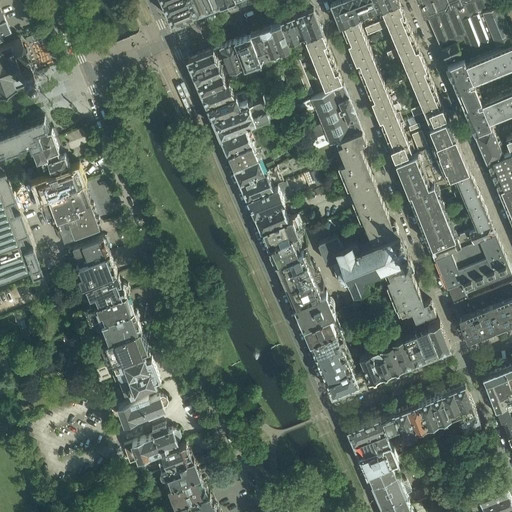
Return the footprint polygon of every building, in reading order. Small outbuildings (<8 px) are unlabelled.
[(193,0),(163,0),(168,10),(193,0)] [(193,0),(168,10),(172,18),(175,19),(198,10),(193,0)] [(209,6),(206,0),(193,0),(198,10),(209,6)] [(338,13),(341,22),(351,19),(343,0),(332,0),(338,13)] [(361,13),(355,0),(343,0),(351,19),(359,16),(358,16),(360,15),(361,13)] [(373,19),(365,0),(355,0),(361,13),(360,15),(367,16),(369,21),(373,19)] [(380,8),(376,0),(365,0),(373,19),(378,17),(376,11),(383,9),(382,7),(380,8)] [(411,29),(404,10),(399,0),(390,4),(382,7),(383,9),(394,36),(411,29)] [(420,0),(424,8),(425,8),(445,0),(420,0)] [(481,4),(489,0),(445,0),(425,8),(441,46),(463,37),(470,55),(497,44),(481,4)] [(511,37),(511,33),(498,0),(489,0),(481,4),(497,44),(511,37)] [(314,7),(303,11),(312,35),(323,31),(314,7)] [(8,26),(4,15),(3,15),(0,8),(0,33),(9,30),(8,26)] [(312,35),(303,11),(292,16),(301,37),(302,40),(306,38),(307,38),(307,37),(312,35)] [(292,16),(281,20),(290,42),(300,38),(301,37),(292,16)] [(351,19),(341,22),(345,33),(353,52),(370,45),(359,16),(351,19)] [(365,27),(368,34),(387,26),(384,19),(365,27)] [(281,20),(271,24),(281,49),(282,49),(283,50),(283,49),(291,45),(290,42),(281,20)] [(271,24),(252,31),(262,59),(264,63),(272,60),(283,56),(281,49),(271,24)] [(411,29),(394,36),(406,64),(423,57),(411,29)] [(252,31),(236,38),(247,65),(262,59),(252,31)] [(333,55),(328,41),(323,31),(312,35),(307,37),(307,38),(306,38),(310,48),(308,49),(312,60),(315,58),(316,62),(333,55)] [(21,37),(20,36),(0,43),(0,86),(12,82),(12,83),(14,82),(13,81),(35,73),(34,72),(33,73),(28,58),(30,57),(29,56),(28,57),(25,48),(26,48),(26,47),(24,47),(20,37),(21,37)] [(248,68),(247,65),(236,38),(221,43),(222,44),(221,44),(226,55),(229,62),(230,65),(234,76),(242,73),(242,71),(248,68)] [(441,48),(446,58),(460,52),(461,52),(457,41),(441,48)] [(511,41),(491,51),(499,71),(511,65),(511,41)] [(370,45),(353,52),(365,81),(382,74),(378,64),(381,63),(377,53),(374,54),(370,45)] [(189,56),(194,68),(219,57),(214,46),(189,56)] [(387,51),(390,58),(400,54),(397,47),(387,51)] [(491,51),(467,61),(466,61),(469,68),(474,79),(478,80),(499,71),(491,51)] [(460,52),(446,58),(445,58),(447,64),(463,58),(461,53),(460,52)] [(309,94),(314,92),(299,55),(294,57),(309,94)] [(333,55),(316,62),(318,67),(315,68),(319,78),(322,77),(326,87),(343,80),(333,55)] [(219,57),(194,68),(198,78),(223,68),(219,57)] [(423,57),(406,64),(418,93),(435,86),(423,57)] [(463,58),(447,64),(452,75),(469,68),(466,61),(467,61),(465,57),(463,58)] [(223,68),(198,78),(203,89),(228,79),(227,78),(223,68)] [(474,79),(469,68),(452,75),(456,85),(461,95),(462,97),(479,90),(475,81),(471,83),(470,80),(474,79)] [(382,74),(365,81),(376,109),(393,102),(390,93),(393,92),(388,81),(386,82),(382,74)] [(399,80),(402,87),(412,83),(409,76),(399,80)] [(228,79),(203,89),(209,103),(236,93),(236,92),(232,84),(231,80),(230,78),(230,77),(227,78),(228,79)] [(363,129),(345,85),(344,83),(308,98),(300,101),(293,104),(295,108),(298,115),(316,108),(326,132),(308,139),(313,150),(337,140),(363,129)] [(435,86),(418,93),(430,121),(447,114),(435,86)] [(236,93),(209,103),(214,114),(250,100),(246,89),(237,92),(236,92),(236,93)] [(479,90),(462,97),(476,130),(493,123),(492,123),(491,120),(490,120),(483,103),(480,104),(479,101),(483,99),(479,90)] [(483,102),(483,99),(479,101),(480,104),(483,103),(490,120),(491,120),(511,111),(511,101),(507,90),(486,98),(483,102)] [(250,100),(214,114),(222,133),(271,113),(263,95),(254,99),(253,98),(250,100)] [(393,102),(376,109),(390,142),(397,139),(398,140),(407,136),(401,121),(404,120),(400,110),(397,111),(393,102)] [(411,108),(414,115),(424,111),(421,104),(411,108)] [(46,113),(0,129),(0,191),(27,266),(32,279),(43,275),(8,181),(0,158),(0,147),(4,146),(5,148),(31,139),(34,145),(56,137),(53,127),(49,129),(49,127),(51,127),(46,113)] [(424,127),(432,144),(456,134),(450,120),(449,117),(430,125),(431,125),(424,127)] [(411,130),(421,126),(419,122),(409,126),(411,130)] [(493,123),(476,130),(482,144),(498,137),(498,135),(493,123)] [(223,135),(229,150),(253,140),(246,125),(223,135)] [(362,149),(361,144),(365,142),(364,138),(366,137),(363,129),(337,140),(337,141),(342,139),(344,143),(339,145),(344,156),(362,149)] [(429,146),(422,129),(412,133),(419,150),(427,147),(429,146)] [(470,166),(456,134),(432,144),(432,145),(429,146),(427,147),(433,163),(439,179),(441,178),(454,173),(470,166)] [(407,136),(398,140),(397,139),(390,142),(396,157),(416,148),(411,138),(409,139),(407,136)] [(56,137),(34,145),(28,147),(33,160),(42,157),(48,172),(71,163),(66,151),(61,153),(59,146),(60,146),(56,137)] [(498,137),(482,144),(488,158),(504,151),(500,141),(498,140),(500,139),(498,137)] [(253,140),(229,150),(236,165),(259,154),(253,140)] [(439,179),(433,163),(427,147),(419,150),(397,159),(410,191),(435,180),(439,179)] [(511,147),(511,148),(504,151),(488,158),(492,169),(496,177),(497,179),(499,184),(499,186),(511,181),(511,147)] [(378,185),(362,149),(344,156),(335,160),(343,177),(346,176),(353,192),(349,193),(351,197),(352,200),(355,198),(358,203),(381,194),(378,185)] [(268,168),(262,153),(259,154),(236,165),(242,179),(266,169),(268,168)] [(43,196),(84,181),(85,181),(81,171),(81,170),(78,163),(37,178),(43,196)] [(274,166),(268,168),(266,169),(242,179),(249,195),(275,185),(278,183),(281,182),(274,166)] [(459,182),(474,176),(470,166),(454,173),(459,182)] [(319,168),(313,170),(310,172),(312,179),(322,175),(319,168)] [(477,184),(474,176),(459,182),(462,190),(477,184)] [(288,199),(295,196),(288,179),(281,182),(278,183),(275,185),(249,195),(256,212),(282,201),(288,199)] [(439,190),(435,180),(410,191),(413,200),(439,190)] [(84,181),(43,196),(48,210),(90,195),(85,182),(84,182),(84,181)] [(511,181),(499,186),(511,215),(511,181)] [(477,184),(462,190),(466,199),(481,193),(477,184)] [(418,212),(443,202),(439,190),(413,200),(418,212)] [(0,274),(25,265),(26,267),(27,266),(0,191),(0,274)] [(481,193),(466,199),(470,209),(485,203),(481,193)] [(392,221),(390,215),(381,194),(358,203),(374,242),(400,231),(396,221),(396,220),(395,220),(394,220),(392,221)] [(92,201),(90,195),(48,210),(55,229),(56,228),(60,238),(76,232),(78,233),(85,231),(85,229),(90,227),(92,228),(95,227),(96,225),(100,223),(99,222),(101,220),(99,215),(97,215),(94,208),(96,205),(94,201),(92,201)] [(289,216),(286,210),(282,201),(256,212),(263,228),(289,217),(289,216)] [(443,202),(418,212),(423,223),(448,213),(443,202)] [(485,203),(470,209),(473,217),(488,211),(485,203)] [(488,211),(473,217),(477,226),(492,220),(488,211)] [(289,217),(263,228),(269,244),(300,231),(298,226),(303,224),(301,221),(303,220),(299,212),(289,216),(289,217)] [(448,213),(423,223),(427,235),(453,225),(448,213)] [(492,220),(477,226),(469,229),(474,240),(497,231),(492,220)] [(453,225),(427,235),(431,245),(456,234),(453,225)] [(456,234),(431,245),(436,256),(474,240),(469,229),(456,234)] [(300,231),(269,244),(276,259),(299,250),(296,241),(303,238),(300,231)] [(366,274),(387,266),(411,257),(400,231),(374,242),(374,243),(361,248),(358,241),(356,240),(353,241),(344,244),(343,241),(341,240),(339,235),(325,241),(324,239),(319,241),(328,262),(332,260),(336,269),(335,269),(338,274),(342,284),(352,280),(355,287),(354,287),(355,288),(355,289),(357,288),(356,288),(368,283),(370,283),(366,274)] [(509,260),(497,231),(474,240),(436,256),(442,272),(447,282),(460,277),(463,286),(511,266),(509,260)] [(70,246),(74,257),(78,255),(81,262),(111,251),(107,243),(111,241),(108,233),(104,234),(104,233),(70,246)] [(338,233),(324,239),(325,241),(339,235),(338,233)] [(304,248),(299,250),(276,259),(295,304),(299,302),(301,307),(297,309),(304,324),(330,313),(335,311),(336,310),(327,288),(322,290),(304,248)] [(111,251),(81,262),(77,263),(81,273),(85,282),(118,269),(111,251)] [(78,255),(74,257),(71,258),(73,264),(77,263),(81,262),(78,255)] [(411,257),(387,266),(391,277),(388,279),(395,295),(419,286),(412,270),(414,269),(415,269),(415,268),(415,267),(411,257)] [(511,280),(469,297),(465,289),(511,269),(511,267),(511,266),(463,286),(460,277),(447,282),(470,339),(511,322),(511,280)] [(121,278),(119,273),(86,286),(93,305),(128,291),(129,291),(131,287),(129,282),(126,281),(125,278),(123,277),(121,278)] [(85,284),(71,289),(72,292),(78,290),(79,288),(86,286),(85,284)] [(419,286),(395,295),(403,314),(413,310),(417,319),(437,311),(433,300),(432,300),(432,299),(431,299),(430,299),(425,301),(419,286)] [(107,318),(135,308),(131,299),(128,291),(93,305),(85,308),(90,324),(99,321),(107,318)] [(142,327),(138,316),(141,315),(138,307),(135,308),(107,318),(99,321),(101,327),(106,340),(109,339),(142,327)] [(382,329),(388,327),(380,310),(374,312),(382,329)] [(330,313),(304,324),(311,339),(337,328),(342,326),(335,311),(330,313)] [(440,318),(428,323),(439,349),(451,344),(440,318)] [(428,323),(416,328),(427,354),(439,349),(428,323)] [(150,347),(146,337),(142,327),(109,339),(106,340),(103,341),(107,352),(111,350),(114,361),(124,357),(150,347)] [(337,328),(311,339),(316,351),(346,338),(344,334),(340,335),(337,328)] [(416,328),(405,332),(415,359),(427,354),(416,328)] [(415,359),(405,332),(393,337),(394,339),(404,363),(415,359)] [(347,352),(351,350),(349,346),(352,345),(349,337),(346,338),(316,351),(321,363),(347,352)] [(404,363),(394,339),(383,343),(393,368),(404,363)] [(383,343),(371,348),(381,372),(393,368),(383,343)] [(360,352),(361,354),(363,360),(370,377),(381,372),(371,348),(360,352)] [(125,359),(124,357),(114,361),(121,378),(156,364),(152,354),(148,356),(146,351),(125,359)] [(327,375),(353,364),(350,356),(351,356),(349,351),(347,352),(321,363),(327,375)] [(363,360),(359,361),(353,364),(360,381),(370,377),(363,360)] [(162,380),(156,364),(121,378),(123,384),(127,394),(137,391),(136,389),(162,380)] [(353,364),(327,375),(334,391),(360,381),(353,364)] [(511,381),(506,366),(496,369),(507,395),(511,392),(511,381)] [(484,374),(497,406),(508,402),(509,401),(507,395),(496,369),(484,374)] [(466,381),(453,386),(463,410),(464,413),(476,408),(466,381)] [(453,386),(442,390),(451,414),(463,410),(453,386)] [(453,418),(451,414),(442,390),(430,395),(439,419),(443,428),(445,434),(450,432),(446,421),(453,418)] [(128,399),(119,402),(126,420),(138,416),(138,415),(148,411),(150,417),(163,412),(161,406),(166,405),(165,403),(167,402),(169,398),(167,394),(163,393),(162,393),(161,391),(151,395),(150,391),(128,399)] [(430,395),(419,400),(428,423),(439,419),(430,395)] [(419,400),(407,405),(416,427),(417,427),(428,423),(419,400)] [(511,411),(508,402),(497,406),(502,418),(503,417),(506,422),(503,423),(506,428),(508,427),(510,433),(508,433),(511,442),(511,411)] [(416,427),(407,405),(395,409),(401,423),(406,435),(412,433),(418,431),(417,427),(416,427)] [(476,408),(464,413),(461,415),(465,426),(481,420),(476,408)] [(395,409),(381,415),(385,424),(386,427),(386,429),(387,428),(401,423),(395,409)] [(381,415),(352,426),(350,430),(355,440),(382,429),(380,426),(385,424),(381,415)] [(169,442),(178,438),(178,437),(180,436),(182,432),(180,428),(177,426),(174,427),(174,425),(169,427),(167,422),(153,426),(155,432),(145,436),(145,435),(133,440),(124,443),(131,461),(140,458),(146,456),(154,453),(159,451),(170,446),(169,442)] [(382,429),(355,440),(360,452),(375,446),(392,440),(387,428),(386,429),(386,427),(382,429)] [(427,441),(423,429),(418,431),(412,433),(414,437),(422,433),(426,443),(428,442),(427,441)] [(187,440),(170,446),(159,451),(161,454),(157,456),(156,454),(154,453),(146,456),(152,472),(154,472),(159,469),(161,469),(169,466),(193,456),(187,440)] [(369,471),(396,459),(399,458),(392,440),(375,446),(360,452),(368,471),(369,471)] [(195,456),(193,456),(169,466),(161,469),(161,470),(162,472),(162,474),(164,476),(168,485),(171,484),(201,472),(201,471),(201,469),(200,465),(198,463),(195,456)] [(397,472),(399,471),(401,470),(396,459),(369,471),(373,481),(373,482),(397,472)] [(373,482),(373,481),(372,482),(382,504),(383,504),(406,494),(410,492),(411,491),(410,489),(412,488),(408,477),(403,479),(399,471),(397,472),(373,482)] [(171,484),(168,485),(166,485),(170,495),(171,494),(175,504),(178,503),(209,491),(208,489),(209,489),(209,488),(209,487),(208,486),(208,485),(208,484),(207,483),(206,482),(205,481),(203,477),(203,478),(201,472),(171,484)] [(477,488),(478,488),(483,500),(510,490),(505,477),(477,488)] [(49,482),(44,484),(46,492),(52,490),(49,482)] [(209,491),(178,503),(181,511),(207,511),(219,507),(215,497),(214,498),(211,490),(209,491)] [(511,495),(510,490),(483,500),(487,511),(489,511),(493,511),(493,510),(511,502),(511,495)] [(406,494),(383,504),(386,511),(419,511),(415,503),(410,492),(406,494)] [(511,511),(511,502),(493,510),(493,511),(511,511)]
